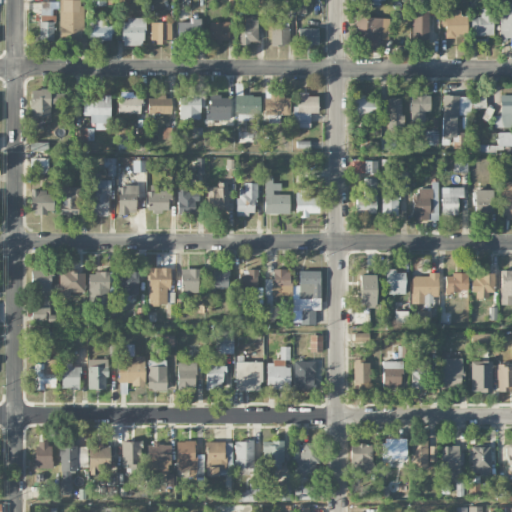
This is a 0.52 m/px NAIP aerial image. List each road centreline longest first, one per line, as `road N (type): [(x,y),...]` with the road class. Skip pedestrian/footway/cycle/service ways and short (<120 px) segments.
road 1 (residential): [(511,244),(0,242)]
road 2 (residential): [(511,70),(0,68)]
road 3 (residential): [(511,418),(0,417)]
road 4 (residential): [(338,511),(338,0)]
road 5 (residential): [(17,511),(17,0)]
